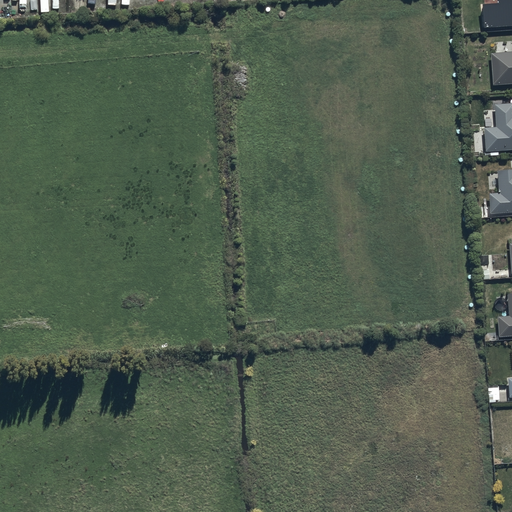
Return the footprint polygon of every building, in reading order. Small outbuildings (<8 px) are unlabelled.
[(511,0),(498,0),(499,5),(482,6),(483,32),(488,32),(487,29),(511,27),(511,0)] [(511,52),(491,54),(494,86),(511,84),(511,52)] [(511,104),(495,105),(496,128),(484,128),(485,153),(490,152),(490,157),(498,156),(498,152),(511,150),(511,104)] [(499,194),(489,194),(490,214),(511,213),(511,170),(498,171),(499,194)] [(501,317),(498,317),(499,338),(511,336),(511,294),(508,295),(509,308),(501,309),(501,317)]
